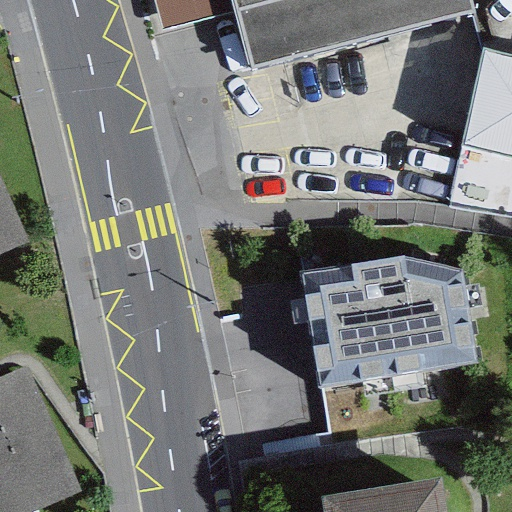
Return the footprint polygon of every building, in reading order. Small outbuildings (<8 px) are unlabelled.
[(154,0),(161,28),(214,16),(209,0),(154,0)] [(234,0),(257,86),(483,26),(476,0),(234,0)] [(511,64),(488,59),(467,157),(511,167),(511,64)] [(0,263),(42,245),(0,147),(0,263)] [(431,375),(410,271),(315,290),(335,393),(431,375)] [(0,511),(56,511),(92,497),(35,366),(0,381),(0,511)] [(437,511),(436,501),(374,511),(437,511)]
